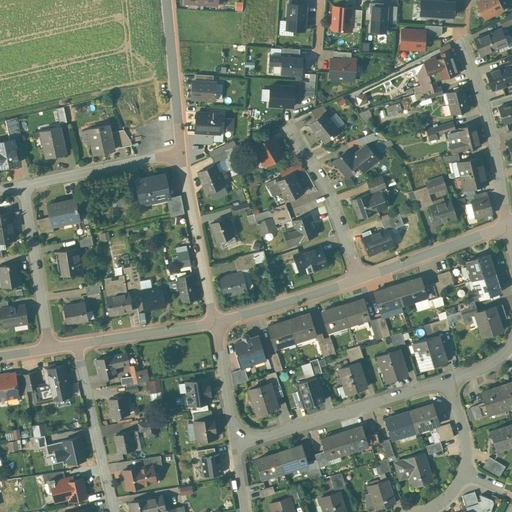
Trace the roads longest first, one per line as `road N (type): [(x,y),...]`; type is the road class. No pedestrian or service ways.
road 1 (residential): [(233,445),(446,380)]
road 2 (residential): [(507,226),(488,119),(460,34)]
road 3 (residential): [(358,279),(329,196),(286,116)]
road 4 (residential): [(216,320),(181,151)]
road 5 (residential): [(76,344),(113,511)]
road 6 (residential): [(49,348),(24,185)]
road 7 (residential): [(24,185),(181,151)]
road 8 (residential): [(507,226),(358,279)]
road 9 (residential): [(181,151),(165,0)]
road 10 (residential): [(426,511),(456,487),(466,457),(446,380)]
road 11 (residential): [(358,279),(216,320)]
road 12 (residential): [(216,320),(76,344)]
road 13 (residential): [(233,445),(216,320)]
